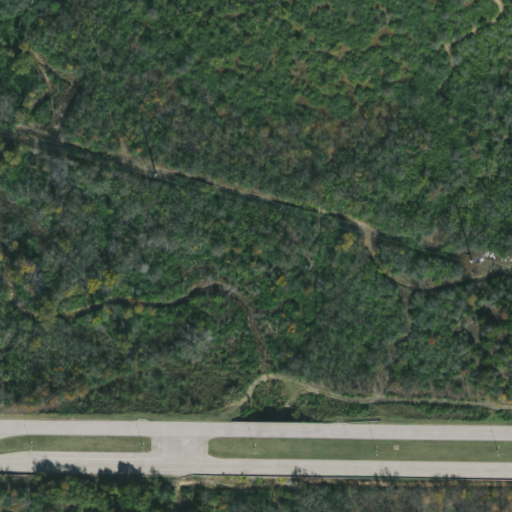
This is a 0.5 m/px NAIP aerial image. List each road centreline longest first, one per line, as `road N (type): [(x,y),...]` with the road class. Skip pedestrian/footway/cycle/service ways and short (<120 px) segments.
road 1 (secondary): [(0,462),(511,473)]
road 2 (secondary): [(511,434),(0,429)]
